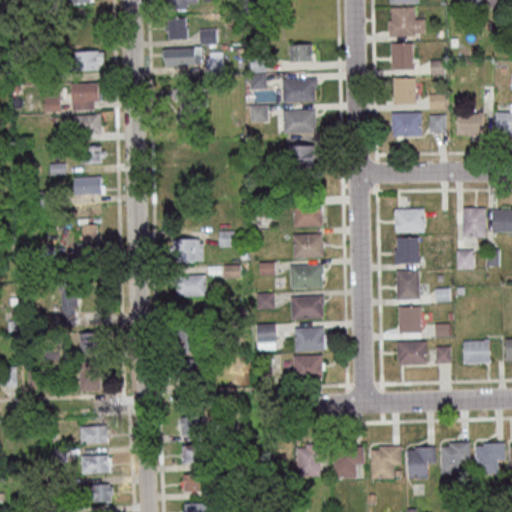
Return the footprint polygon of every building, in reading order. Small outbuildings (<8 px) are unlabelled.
[(244,13),(244,0),(255,0),(256,12),(244,13)] [(480,0),(480,9),(458,7),(458,0),(480,0)] [(413,6),(413,19),(423,19),(423,30),(413,31),(413,34),(389,35),(388,20),(391,20),(391,6),(413,6)] [(168,38),(168,30),(165,30),(165,23),(168,23),(168,17),(184,16),(185,27),(186,26),(186,37),(168,38)] [(66,37),(66,21),(85,20),(85,23),(96,22),(96,28),(85,29),(86,36),(66,37)] [(215,42),(199,42),(199,28),(215,28),(215,42)] [(311,42),(312,58),(290,60),(289,44),(311,42)] [(390,42),(411,42),(411,64),(412,64),(412,67),(390,68),(390,42)] [(165,64),(165,57),(162,58),(162,49),(164,49),(164,48),(194,47),(194,63),(165,64)] [(74,51),(98,50),(98,51),(102,51),(103,61),(99,61),(99,67),(69,69),(68,56),(74,55),(74,51)] [(222,72),(205,72),(205,58),(209,58),(209,51),(221,51),(222,72)] [(265,55),(266,70),(249,71),(248,56),(265,55)] [(429,73),(430,60),(443,60),(443,73),(429,73)] [(49,66),(49,80),(34,81),(34,67),(49,66)] [(249,73),(265,73),(266,87),(249,88),(249,73)] [(282,78),(316,77),(316,85),(314,85),(314,99),(283,100),(282,78)] [(392,77),(413,77),(414,98),(415,98),(415,102),(393,103),(392,77)] [(71,83),(97,81),(98,99),(92,99),(93,108),(72,109),(71,83)] [(197,123),(177,123),(177,114),(179,114),(179,98),(173,98),(172,88),(196,87),(196,96),(206,96),(206,105),(196,105),(197,123)] [(59,90),(59,109),(44,110),(43,90),(59,90)] [(428,108),(428,94),(446,93),(446,108),(428,108)] [(495,111),(509,112),(510,103),(511,103),(511,133),(494,133),(495,111)] [(266,104),(267,120),(250,120),(249,104),(266,104)] [(283,132),(282,109),(313,108),(313,115),(314,115),(314,131),(283,132)] [(390,112),(420,111),(420,134),(392,135),(392,129),(391,129),(390,112)] [(456,133),(456,112),(478,113),(478,111),(482,112),(481,134),(456,133)] [(72,133),(72,114),(100,113),(100,132),(72,133)] [(444,114),(444,131),(429,131),(429,114),(444,114)] [(171,160),(170,142),(197,140),(198,159),(171,160)] [(287,145),(313,144),(313,167),(287,168),(287,145)] [(79,145),(94,145),(94,147),(100,146),(101,151),(104,151),(104,155),(101,155),(101,162),(80,163),(79,145)] [(250,161),(250,152),(258,152),(258,160),(250,161)] [(218,154),(233,154),(234,162),(219,163),(218,154)] [(49,174),(49,163),(64,162),(65,173),(49,174)] [(74,194),(73,177),(99,176),(100,185),(103,184),(103,192),(74,194)] [(174,184),(179,198),(195,192),(189,178),(174,184)] [(36,191),(51,190),(51,205),(36,206),(36,191)] [(251,216),(251,199),(266,198),(266,215),(251,216)] [(293,202),(320,201),(321,224),(294,225),(293,202)] [(462,207),(485,207),(484,235),(462,235),(462,207)] [(395,231),(395,208),(422,208),(423,230),(395,231)] [(511,230),(492,230),(492,209),(511,209),(511,230)] [(95,224),(96,248),(75,248),(75,242),(82,242),(81,224),(95,224)] [(218,230),(232,230),(232,245),(218,245),(218,230)] [(293,256),(291,234),(320,232),(321,239),(322,239),(323,254),(293,256)] [(417,236),(418,262),(395,262),(395,249),(397,249),(396,236),(417,236)] [(174,260),(174,254),(170,254),(170,247),(174,247),(174,239),(198,238),(198,242),(202,242),(202,260),(174,260)] [(456,268),(456,250),(471,250),(472,267),(456,268)] [(486,264),(487,252),(498,253),(498,264),(486,264)] [(273,261),(273,273),(259,274),(258,262),(273,261)] [(223,264),(239,263),(239,276),(223,277),(223,264)] [(322,286),(290,287),(289,265),(322,263),(322,273),(321,273),(322,286)] [(208,273),(207,266),(220,265),(221,272),(208,273)] [(395,298),(395,270),(418,270),(418,298),(395,298)] [(60,325),(59,307),(61,307),(61,289),(58,290),(58,281),(60,281),(60,274),(78,273),(79,295),(75,295),(75,306),(73,306),(73,324),(60,325)] [(205,294),(175,295),(175,283),(173,283),(172,275),(205,274),(205,294)] [(435,288),(448,287),(449,300),(435,300),(435,288)] [(256,293),(272,291),(273,307),(257,308),(256,293)] [(291,318),(289,296),(322,294),(323,304),(321,304),(322,316),(291,318)] [(398,306),(419,306),(419,331),(398,331),(398,306)] [(15,330),(7,330),(7,320),(15,320),(15,330)] [(274,323),(275,340),(273,340),(256,341),(255,323),(274,323)] [(435,335),(435,323),(448,323),(448,335),(435,335)] [(202,335),(202,325),(211,325),(212,335),(202,335)] [(294,327),(323,326),(323,333),(324,333),(325,347),(324,347),(324,349),(295,351),(294,327)] [(197,350),(179,351),(177,328),(195,327),(197,350)] [(80,333),(100,331),(101,339),(97,340),(97,345),(96,345),(96,351),(81,352),(80,333)] [(224,353),(223,340),(238,339),(238,353),(224,353)] [(256,341),(273,340),(274,348),(256,349),(256,341)] [(398,363),(398,357),(397,357),(396,341),(425,340),(425,363),(398,363)] [(463,341),(487,340),(488,361),(463,362),(463,341)] [(449,361),(435,362),(435,346),(449,346),(449,361)] [(321,353),(321,362),(323,362),(323,369),(322,369),(322,376),(294,378),(293,355),(321,353)] [(270,372),(256,373),(255,357),(269,356),(270,372)] [(179,382),(177,359),(196,358),(198,381),(179,382)] [(69,361),(98,360),(99,389),(80,390),(80,371),(69,371),(69,361)] [(28,384),(26,366),(44,364),(45,382),(28,384)] [(15,384),(0,384),(0,366),(15,366),(15,384)] [(180,433),(180,416),(204,415),(205,433),(180,433)] [(221,421),(236,420),(237,437),(221,438),(221,421)] [(108,440),(106,424),(78,426),(80,443),(108,440)] [(305,446),(305,442),(326,441),(327,461),(320,461),(320,473),(298,474),(297,447),(305,446)] [(462,459),(462,472),(441,473),(440,446),(448,445),(448,442),(469,441),(470,459),(462,459)] [(483,442),(504,442),(505,459),(497,459),(497,472),(475,473),(474,445),(483,445),(483,442)] [(205,444),(206,461),(182,462),(181,445),(205,444)] [(355,477),(333,477),(332,448),(342,447),(342,445),(362,445),(363,463),(355,463),(355,477)] [(393,478),(371,478),(369,449),(378,449),(378,445),(400,445),(401,463),(392,464),(393,478)] [(413,449),(413,447),(435,446),(436,462),(427,462),(428,477),(407,478),(406,450),(413,449)] [(49,464),(66,463),(65,447),(49,448),(49,464)] [(221,452),(238,452),(239,465),(222,466),(221,452)] [(106,454),(81,455),(82,472),(107,472),(106,454)] [(183,474),(206,473),(207,490),(183,491),(183,474)] [(55,488),(69,487),(69,478),(55,478),(55,488)] [(224,481),(240,480),(240,494),(224,494),(224,481)] [(109,500),(108,483),(82,484),(83,502),(109,500)] [(184,511),(184,503),(208,502),(208,511),(184,511)]
